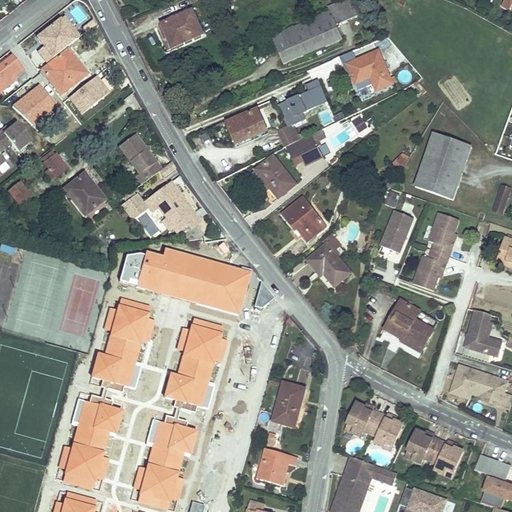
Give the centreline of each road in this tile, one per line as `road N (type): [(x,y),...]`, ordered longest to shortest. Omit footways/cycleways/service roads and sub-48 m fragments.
road 1 (residential): [(98,0),(195,179),(336,360)]
road 2 (residential): [(511,448),(336,360)]
road 3 (residential): [(336,360),(312,511)]
